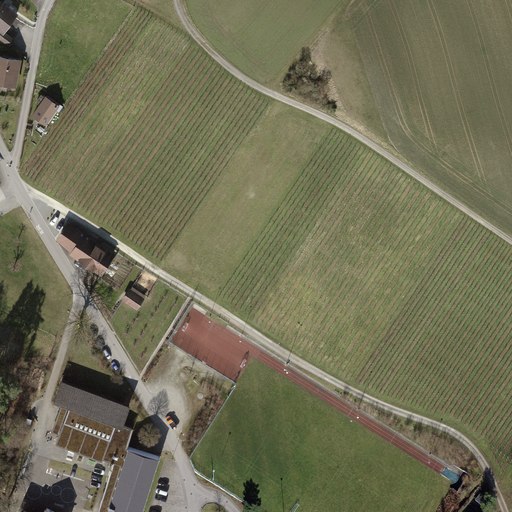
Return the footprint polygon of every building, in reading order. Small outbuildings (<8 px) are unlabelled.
[(0,28),(4,32),(17,14),(0,1),(0,28)] [(14,40),(4,32),(0,37),(11,45),(14,40)] [(20,61),(0,56),(0,80),(16,84),(20,61)] [(41,105),(35,114),(47,123),(56,110),(59,112),(63,106),(59,104),(59,105),(47,97),(46,99),(42,96),(37,102),(41,105)] [(61,236),(75,247),(72,252),(103,273),(113,258),(68,226),(61,236)] [(131,291),(125,299),(137,308),(143,299),(131,291)] [(130,406),(62,381),(55,401),(62,403),(70,406),(60,435),(57,442),(115,463),(118,453),(124,455),(127,446),(133,428),(123,424),(130,406)] [(110,478),(98,511),(141,511),(159,456),(127,446),(124,455),(118,453),(115,463),(110,478)] [(487,499),(481,495),(477,500),(483,504),(487,499)]
